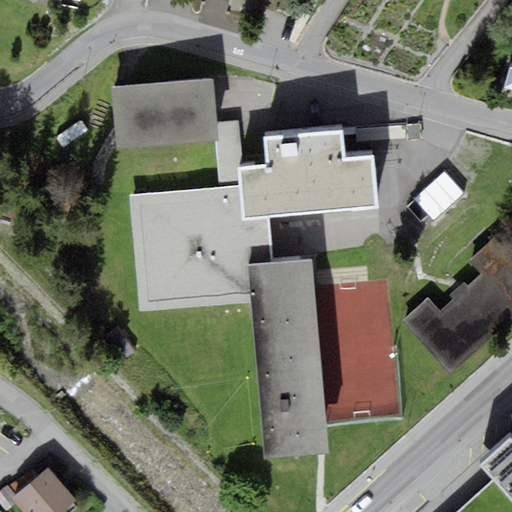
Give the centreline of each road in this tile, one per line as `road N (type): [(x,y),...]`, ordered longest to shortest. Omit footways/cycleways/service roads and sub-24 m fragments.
road 1 (residential): [(511,122),(149,24),(95,38),(44,79),(0,100)]
road 2 (secondary): [(511,373),(361,511)]
road 3 (residential): [(0,394),(130,511)]
